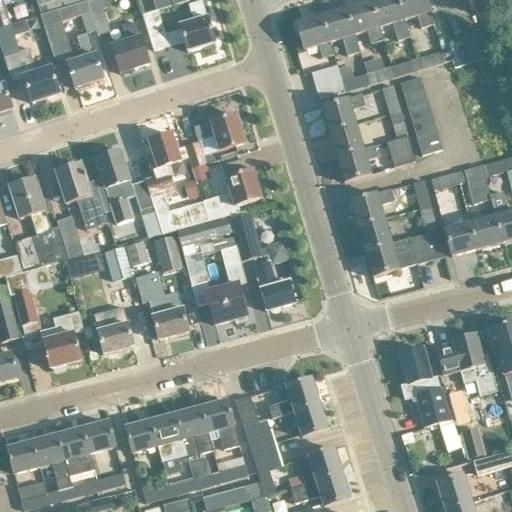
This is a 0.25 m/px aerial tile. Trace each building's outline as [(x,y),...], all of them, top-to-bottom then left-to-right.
[(1,0),(0,0),(0,29),(11,26),(1,0)] [(36,0),(41,16),(86,2),(85,0),(53,0),(36,0)] [(90,14),(96,32),(98,37),(110,33),(103,10),(108,9),(105,0),(91,0),(86,2),(90,14)] [(153,0),(157,11),(159,11),(175,7),(190,2),(189,0),(153,0)] [(398,0),(380,0),(372,2),(380,29),(393,25),(398,42),(410,38),(405,22),(398,0)] [(426,0),(398,0),(405,22),(418,18),(422,29),(434,26),(430,14),(426,0)] [(41,16),(40,16),(40,17),(55,63),(73,57),(62,23),(81,17),(90,14),(86,2),(41,16)] [(195,22),(180,27),(181,30),(185,43),(188,54),(216,46),(202,2),(190,6),(195,22)] [(380,29),(372,2),(347,10),(355,37),(368,33),(372,45),(384,41),(380,29)] [(347,10),(323,17),(331,44),(343,40),(348,57),(360,53),(355,37),(347,10)] [(157,11),(143,16),(148,33),(154,52),(170,48),(166,34),(159,11),(157,11)] [(319,48),(322,60),(334,56),(331,44),(323,17),(297,25),(305,52),(319,48)] [(25,22),(11,26),(0,29),(0,43),(5,58),(4,58),(12,83),(23,79),(32,105),(60,96),(51,69),(37,73),(29,50),(19,53),(14,37),(29,32),(25,22)] [(111,47),(121,76),(150,66),(136,23),(122,28),(127,42),(111,47)] [(482,31),(464,36),(471,61),(473,60),(489,56),(490,56),(482,31)] [(104,81),(88,34),(76,38),(83,59),(67,65),(75,91),(104,81)] [(442,53),(416,60),(420,72),(446,64),(442,53)] [(367,75),(370,86),(395,79),(392,68),(385,70),(382,59),(364,64),(367,75)] [(416,60),(392,68),(395,79),(420,72),(416,60)] [(320,102),(346,94),(339,71),(338,67),(312,75),(320,102)] [(339,71),(346,94),(370,86),(367,75),(354,79),(351,67),(339,71)] [(421,79),(401,85),(404,95),(424,89),(421,79)] [(0,115),(13,111),(4,85),(0,86),(0,115)] [(384,97),(390,116),(401,112),(394,86),(382,90),(384,97)] [(424,89),(404,95),(407,105),(427,99),(424,89)] [(329,133),(358,125),(354,111),(365,108),(362,97),(322,109),(329,133)] [(427,99),(407,105),(410,116),(430,110),(427,99)] [(430,110),(410,116),(413,126),(433,120),(430,110)] [(390,116),(397,140),(408,136),(401,112),(390,116)] [(198,142),(216,136),(220,153),(246,145),(237,116),(194,129),(198,142)] [(433,120),(413,126),(416,136),(437,130),(433,120)] [(329,133),(337,159),(366,150),(365,149),(358,125),(329,133)] [(437,130),(416,136),(419,147),(440,141),(437,130)] [(154,179),(145,182),(153,209),(155,215),(161,236),(209,222),(203,203),(170,212),(165,198),(177,195),(168,167),(181,163),(179,155),(172,136),(149,143),(153,155),(147,157),(153,176),(154,179)] [(386,143),(394,169),(416,163),(408,136),(397,140),(386,143)] [(443,151),(440,141),(419,147),(422,157),(443,151)] [(192,171),(206,167),(199,144),(185,148),(192,171)] [(337,159),(345,185),(373,176),(369,161),(378,158),(375,146),(365,149),(366,150),(337,159)] [(102,180),(95,182),(105,215),(106,215),(113,213),(117,227),(134,222),(127,200),(120,202),(116,187),(130,182),(120,153),(96,160),(102,180)] [(511,158),(483,167),(486,178),(507,172),(511,191),(511,158)] [(231,195),(203,203),(209,222),(210,223),(240,214),(238,207),(263,200),(254,171),(248,173),(244,161),(223,167),(227,180),(226,180),(231,195)] [(85,176),(81,165),(56,173),(67,206),(77,203),(87,233),(109,225),(106,215),(105,215),(95,182),(87,185),(86,179),(87,179),(86,175),(85,176)] [(486,178),(483,167),(457,173),(461,185),(467,183),(473,206),(491,201),(492,201),(491,196),(490,196),(486,178)] [(461,185),(457,173),(431,180),(434,192),(442,190),(461,185)] [(20,221),(31,218),(37,235),(15,243),(24,271),(35,268),(35,270),(69,260),(59,229),(51,231),(35,180),(10,188),(20,221)] [(195,181),(183,185),(188,201),(200,197),(196,184),(195,181)] [(145,182),(132,187),(141,212),(153,209),(145,182)] [(413,185),(419,209),(431,206),(425,182),(413,185)] [(350,204),(358,228),(385,220),(381,207),(395,203),(391,191),(350,204)] [(504,245),(511,242),(511,212),(509,213),(503,193),(491,196),(492,201),(491,201),(495,217),(496,217),(504,245)] [(438,231),(431,206),(419,209),(422,217),(426,234),(438,231)] [(237,248),(241,262),(261,257),(250,214),(229,220),(237,248)] [(274,216),(276,230),(292,228),(290,214),(274,216)] [(504,245),(496,217),(495,217),(471,223),(478,252),(504,245)] [(84,256),(73,218),(57,223),(59,229),(69,260),(84,256)] [(385,220),(358,228),(365,253),(392,245),(385,220)] [(453,258),(478,252),(471,223),(445,230),(452,259),(453,258)] [(113,246),(109,231),(94,235),(98,250),(113,246)] [(416,239),(411,241),(413,251),(417,266),(445,259),(440,240),(438,234),(427,237),(416,239)] [(174,238),(154,244),(163,275),(182,269),(174,238)] [(396,257),(409,253),(405,241),(392,245),(365,253),(373,280),(400,271),(396,257)] [(209,292),(206,293),(210,305),(215,327),(247,319),(239,287),(247,285),(242,265),(241,262),(237,248),(221,252),(226,270),(230,286),(209,292)] [(124,249),(105,254),(113,283),(132,278),(124,249)] [(106,272),(100,252),(66,262),(72,282),(106,272)] [(202,254),(184,258),(192,287),(191,287),(197,308),(210,305),(206,293),(209,292),(207,283),(209,282),(203,257),(202,254)] [(0,279),(22,272),(17,257),(0,261),(0,279)] [(261,291),(267,313),(297,305),(290,283),(276,286),(271,262),(254,266),(261,291)] [(22,326),(39,322),(32,293),(40,291),(38,285),(50,282),(46,267),(5,278),(11,297),(15,296),(22,326)] [(5,287),(0,288),(0,336),(2,344),(19,340),(5,287)] [(149,302),(154,323),(159,342),(189,334),(183,310),(181,311),(178,299),(166,302),(164,298),(149,302)] [(114,329),(110,312),(93,317),(104,357),(134,349),(128,325),(114,329)] [(56,329),(42,333),(40,333),(43,342),(51,371),(82,363),(75,335),(84,333),(79,314),(54,321),(56,329)] [(511,324),(490,331),(504,379),(510,377),(511,385),(511,324)] [(463,379),(464,385),(476,382),(478,389),(478,390),(479,396),(496,392),(487,356),(482,357),(476,336),(453,342),(455,348),(437,353),(444,377),(461,373),(463,379)] [(431,380),(423,350),(400,356),(408,386),(402,388),(406,401),(417,398),(425,429),(449,423),(438,378),(431,380)] [(1,358),(0,355),(0,384),(19,379),(13,355),(1,358)] [(294,414),(295,414),(320,406),(312,380),(286,388),(291,402),(269,409),(273,420),(294,414)] [(268,420),(259,423),(251,398),(235,403),(244,430),(269,422),(268,420)] [(511,418),(511,401),(508,399),(500,410),(511,418)] [(224,451),(240,447),(228,403),(202,410),(209,436),(210,435),(221,432),(223,439),(221,439),(224,451)] [(328,431),(320,406),(295,414),(302,439),(328,431)] [(209,436),(202,410),(176,416),(183,442),(185,442),(189,458),(190,463),(189,463),(193,479),(194,479),(194,480),(213,475),(209,463),(203,460),(201,455),(214,452),(210,435),(209,436)] [(176,416),(151,423),(158,449),(166,478),(182,474),(179,466),(189,463),(190,463),(189,458),(185,442),(183,442),(176,416)] [(269,422),(244,430),(255,465),(280,457),(269,422)] [(479,425),(486,453),(498,450),(491,422),(479,425)] [(151,423),(126,430),(133,456),(158,449),(151,423)] [(109,424),(84,430),(91,456),(116,450),(109,424)] [(58,437),(69,478),(94,471),(91,456),(84,430),(58,437)] [(486,457),(479,430),(461,435),(468,462),(486,457)] [(58,437),(33,444),(40,470),(53,466),(59,492),(48,495),(47,495),(47,496),(50,506),(75,499),(69,478),(58,437)] [(40,470),(33,444),(8,451),(14,477),(40,470)] [(292,490),(290,490),(291,492),(342,476),(334,450),(308,458),(312,473),(289,480),(292,490)] [(461,450),(450,453),(455,468),(466,465),(461,450)] [(511,452),(474,463),(478,478),(511,467),(511,452)] [(280,457),(255,465),(266,499),(277,495),(270,471),(283,467),(280,457)] [(217,465),(219,473),(222,485),(248,478),(243,458),(217,465)] [(197,492),(222,485),(219,473),(213,475),(194,480),(194,479),(193,479),(197,492)] [(123,474),(98,481),(101,492),(126,486),(123,474)] [(295,506),(320,498),(324,509),(350,501),(342,476),(291,492),(295,506)] [(437,485),(445,511),(448,511),(473,505),(464,476),(437,485)] [(171,498),(168,487),(154,490),(157,486),(155,480),(150,477),(144,478),(141,484),(142,490),(146,492),(143,493),(146,505),(171,498)] [(168,485),(168,487),(171,498),(197,492),(193,479),(168,485)] [(98,481),(72,488),(75,499),(101,492),(98,481)] [(206,511),(213,511),(249,502),(263,498),(258,483),(203,498),(206,511)] [(47,496),(22,503),(24,511),(25,511),(50,506),(47,496)] [(160,511),(177,511),(175,501),(158,505),(160,511)]
